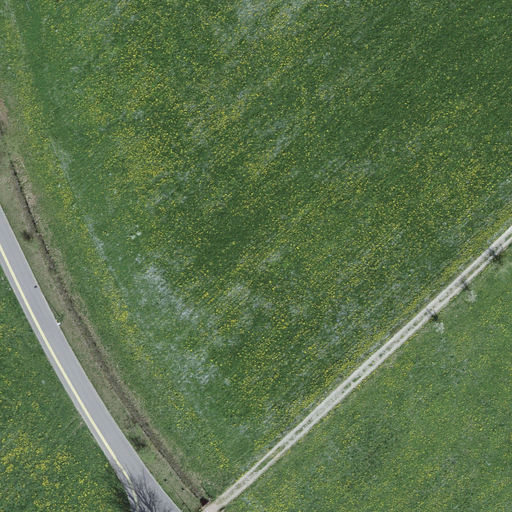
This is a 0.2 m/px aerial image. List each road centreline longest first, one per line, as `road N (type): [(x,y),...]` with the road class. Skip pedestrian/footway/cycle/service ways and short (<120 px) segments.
road 1 (track): [(215,511),(511,237)]
road 2 (tertiary): [(166,511),(76,384),(0,224)]
